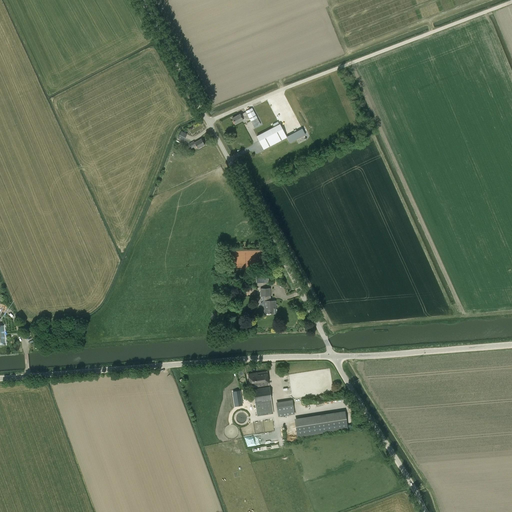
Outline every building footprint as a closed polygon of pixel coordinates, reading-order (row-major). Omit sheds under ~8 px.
[(243,120),(248,117),(251,121),(257,118),(252,108),(245,111),(246,112),(245,112),(240,115),(240,114),(232,118),(235,124),(243,120)] [(280,124),(256,136),(263,150),(287,138),(280,124)] [(182,141),(187,134),(181,130),(177,138),(178,138),(177,140),(180,142),(181,140),(182,141)] [(196,146),(197,149),(205,145),(201,139),(194,143),(194,141),(189,144),(191,148),(196,146)] [(257,282),(269,282),(268,273),(257,273),(257,282)] [(260,303),(264,307),(264,314),(276,314),(275,305),(274,305),(274,301),(271,301),(270,288),(260,289),(260,297),(261,297),(262,301),(260,303)] [(248,374),(250,388),(269,385),(267,371),(248,374)] [(273,413),(269,387),(253,389),(257,416),(273,413)] [(232,392),(235,406),(242,405),(240,391),(232,392)] [(294,414),(292,402),(276,405),(278,416),(294,414)] [(295,422),(297,437),(348,429),(345,414),(295,422)]
